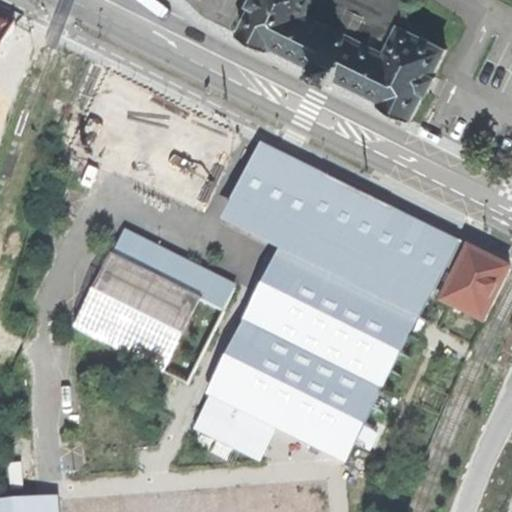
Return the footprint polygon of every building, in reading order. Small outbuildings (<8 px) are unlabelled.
[(381,103),(412,118),(426,88),(429,89),(437,74),(435,72),(447,47),(405,26),(408,9),(403,0),(255,0),(253,4),(256,5),(242,34),(271,48),(274,43),(316,64),(314,69),(325,75),(333,79),(338,81),(340,76),(384,98),(381,103)] [(0,58),(15,24),(0,16),(0,58)] [(278,250),(196,425),(264,461),(276,434),(348,464),(394,376),(434,297),(484,321),(511,268),(294,161),(263,145),(221,222),(278,250)] [(478,161),(476,165),(495,175),(499,168),(485,160),(480,158),(478,161)] [(227,301),(116,248),(77,325),(192,381),(227,301)] [(54,351),(61,428),(87,425),(80,349),(54,351)] [(174,494),(175,511),(278,511),(276,485),(174,494)] [(59,511),(59,502),(39,504),(0,506),(0,511),(59,511)]
